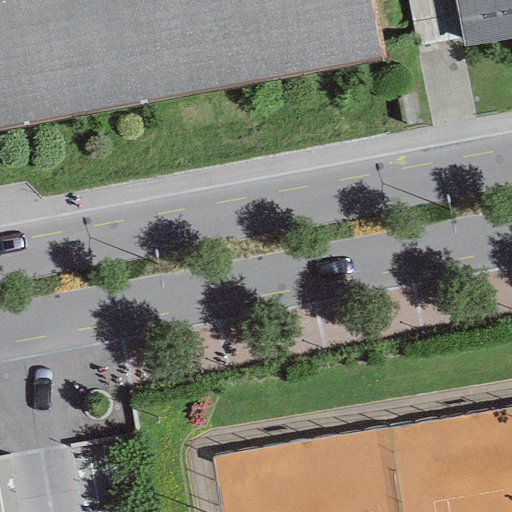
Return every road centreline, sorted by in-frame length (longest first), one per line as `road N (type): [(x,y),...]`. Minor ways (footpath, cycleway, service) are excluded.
road 1 (secondary): [(511,166),(0,259)]
road 2 (secondary): [(0,333),(511,241)]
